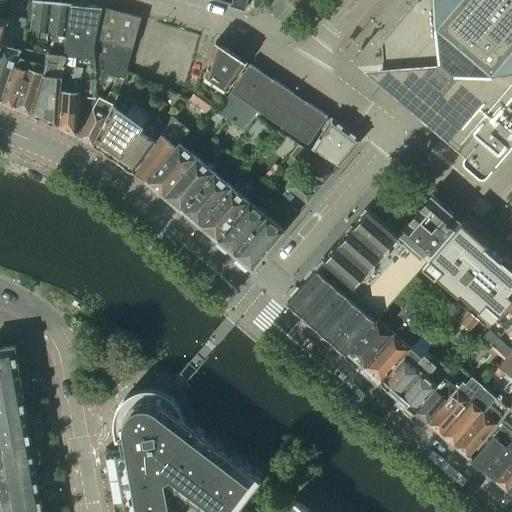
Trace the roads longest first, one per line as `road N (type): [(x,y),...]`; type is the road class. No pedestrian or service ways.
road 1 (secondary): [(494,511),(247,302)]
road 2 (secondary): [(247,302),(131,199),(0,128)]
road 3 (residential): [(392,133),(215,19),(140,0)]
road 4 (residential): [(0,289),(55,328),(94,511)]
road 5 (unclassified): [(247,302),(392,133)]
road 6 (residential): [(511,233),(392,133)]
